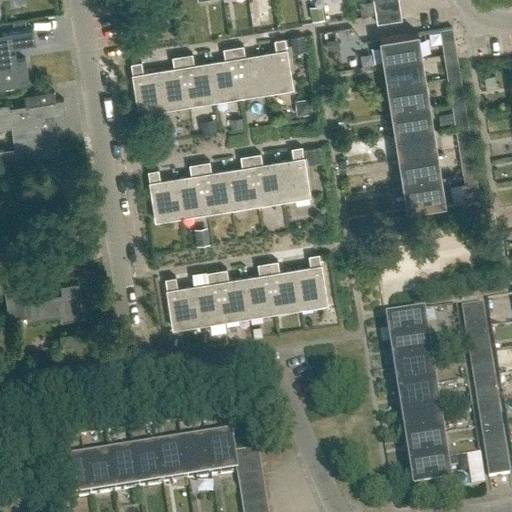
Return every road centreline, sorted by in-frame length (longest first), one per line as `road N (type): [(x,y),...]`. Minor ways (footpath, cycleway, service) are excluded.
road 1 (residential): [(138,383),(77,0)]
road 2 (residential): [(138,383),(271,363),(342,511)]
road 3 (residential): [(0,406),(138,383)]
